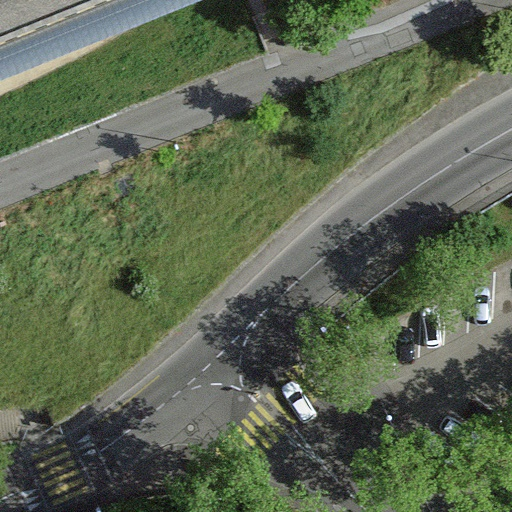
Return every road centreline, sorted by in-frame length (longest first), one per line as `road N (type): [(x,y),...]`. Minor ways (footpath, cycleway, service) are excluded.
road 1 (residential): [(466,0),(0,188)]
road 2 (residential): [(511,130),(360,229),(215,367)]
road 3 (residential): [(215,367),(176,400),(0,498)]
road 4 (residential): [(365,511),(288,428),(215,367)]
